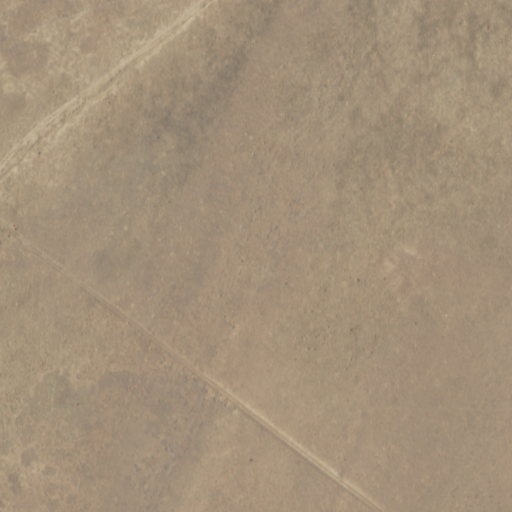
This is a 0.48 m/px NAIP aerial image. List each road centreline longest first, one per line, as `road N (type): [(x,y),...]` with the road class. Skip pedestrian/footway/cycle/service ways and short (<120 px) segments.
road 1 (track): [(381,511),(167,346),(54,213),(0,167)]
road 2 (track): [(417,511),(511,434)]
